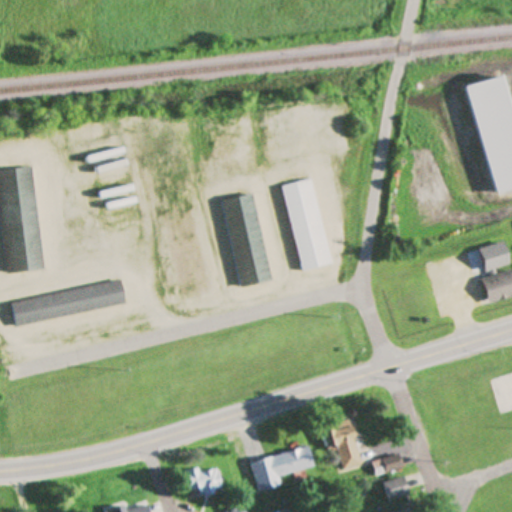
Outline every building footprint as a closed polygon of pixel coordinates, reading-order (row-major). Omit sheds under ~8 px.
[(108,216),(137,210),(125,148),(90,155),(99,200),(104,199),(108,216)] [(0,170),(0,213),(7,274),(44,270),(32,167),(0,170)] [(313,180),(284,186),(303,272),(332,265),(313,180)] [(254,195),(224,200),(240,288),(271,283),(254,195)] [(511,301),(511,275),(485,275),(485,301),(511,301)] [(126,306),(121,282),(11,302),(16,326),(126,306)] [(344,470),(364,465),(352,420),(322,428),(327,449),(337,446),(344,470)] [(280,476),(314,467),(309,448),(252,462),(259,492),(282,487),(280,476)] [(373,463),(377,477),(403,468),(399,454),(373,463)] [(189,491),(201,488),(202,495),(221,492),(215,466),(185,472),(189,491)] [(383,483),(389,502),(410,496),(405,477),(383,483)]
